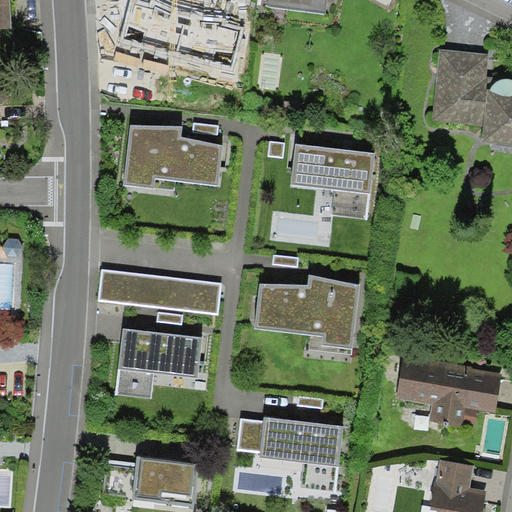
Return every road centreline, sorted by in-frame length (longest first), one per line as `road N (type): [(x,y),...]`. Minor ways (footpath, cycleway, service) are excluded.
road 1 (tertiary): [(49,511),(76,191)]
road 2 (tertiary): [(76,191),(69,0)]
